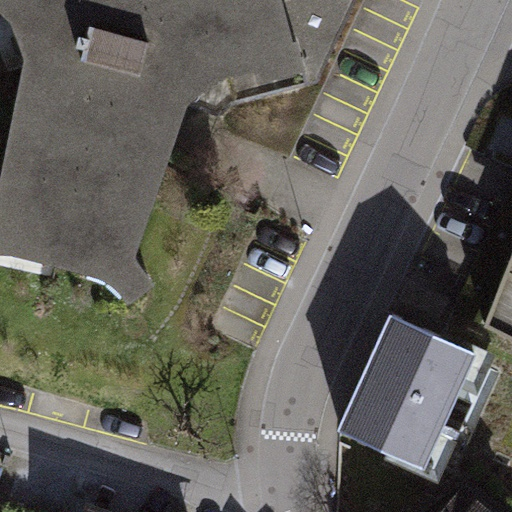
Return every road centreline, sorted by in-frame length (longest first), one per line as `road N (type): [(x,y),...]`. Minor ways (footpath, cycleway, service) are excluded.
road 1 (residential): [(282,504),(293,402),(473,24)]
road 2 (residential): [(282,504),(0,429)]
